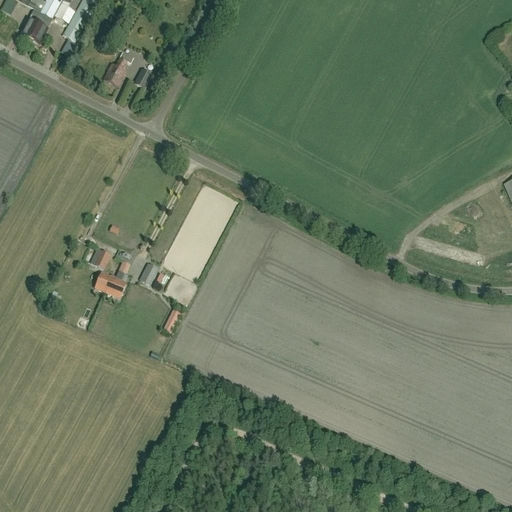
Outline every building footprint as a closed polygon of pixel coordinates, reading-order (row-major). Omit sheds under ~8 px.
[(34,11),(21,37),(40,47),(50,26),(52,22),(65,28),(80,0),(46,0),(45,3),(42,9),(30,3),(31,3),(25,0),(13,0),(28,8),(34,11)] [(75,45),(99,0),(83,0),(63,38),(75,45)] [(77,47),(68,42),(61,54),(70,59),(77,47)] [(130,66),(133,61),(122,55),(120,59),(119,59),(115,68),(111,66),(103,82),(118,90),(126,74),(123,72),(127,64),(130,66)] [(144,92),(152,77),(141,71),(133,86),(144,92)] [(91,263),(97,248),(91,246),(86,261),(91,263)] [(104,272),(111,257),(101,252),(94,267),(104,272)] [(124,276),(128,266),(122,263),(118,273),(124,276)] [(150,288),(158,271),(148,266),(140,283),(150,288)] [(111,288),(114,281),(101,275),(94,291),(104,295),(107,286),(111,288)] [(169,284),(171,277),(165,275),(163,281),(169,284)] [(126,285),(114,281),(111,288),(107,286),(104,295),(119,301),(126,285)] [(173,312),(163,331),(171,335),(181,316),(173,312)]
